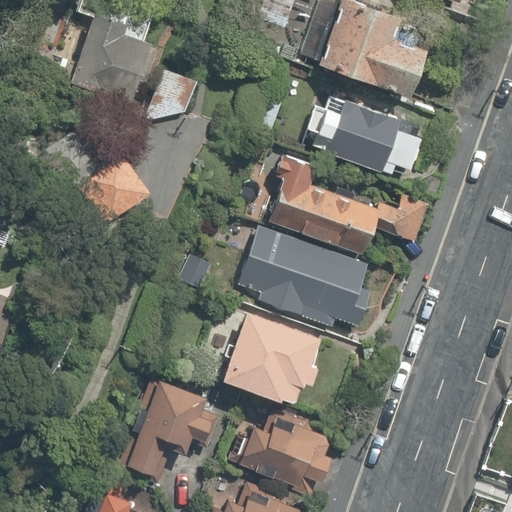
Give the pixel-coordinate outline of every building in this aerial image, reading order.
[(403,13),(360,0),(323,0),(304,61),(412,95),(428,45),(396,36),(403,13)] [(155,27),(100,8),(72,86),(127,105),(155,27)] [(408,120),(336,91),(317,140),(388,168),(408,120)] [(148,189),(89,115),(41,153),(110,219),(148,189)] [(434,199),(292,151),(271,213),(368,247),(377,220),(421,235),(434,199)] [(376,260),(266,221),(242,289),(339,324),(342,316),(364,324),(377,287),(368,283),(376,260)] [(325,334),(249,311),(227,376),(303,402),(325,334)] [(211,394),(162,375),(127,461),(160,474),(171,445),(191,451),(198,432),(209,436),(217,415),(207,411),(211,394)] [(344,434),(267,403),(245,457),(321,488),(344,434)] [(315,511),(318,506),(237,473),(221,511),(315,511)] [(511,493),(479,478),(471,496),(504,511),(511,493)] [(150,511),(153,506),(106,480),(92,511),(150,511)]
